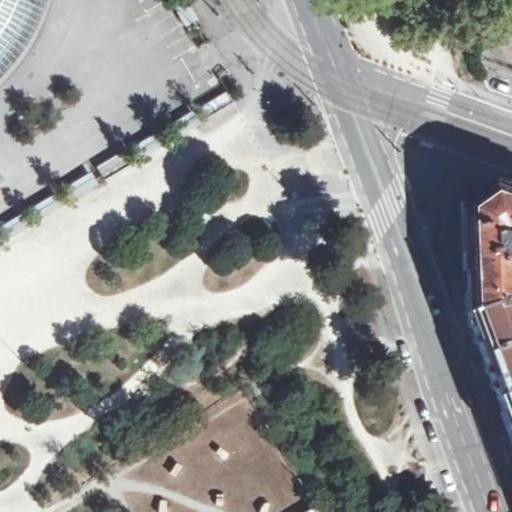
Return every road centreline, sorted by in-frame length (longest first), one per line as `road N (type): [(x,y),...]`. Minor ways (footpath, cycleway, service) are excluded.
road 1 (unclassified): [(336,74),(498,511)]
road 2 (unclassified): [(511,126),(336,74)]
